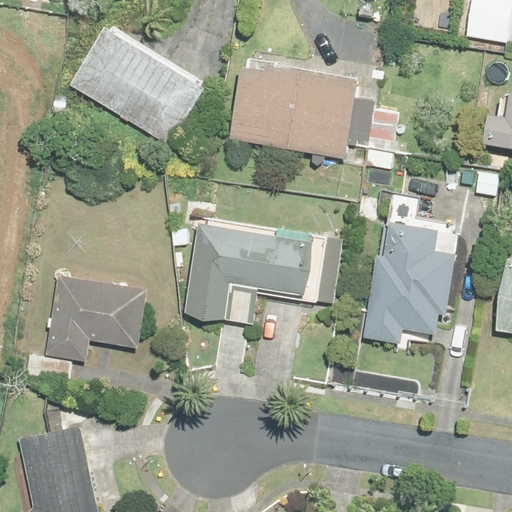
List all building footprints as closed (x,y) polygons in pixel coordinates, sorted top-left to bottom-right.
[(180,103),(81,46),(46,107),(145,164),(180,103)] [(375,126),(334,120),(338,94),(215,73),(199,163),(323,184),(324,177),(366,183),(375,126)] [(511,118),(464,109),(452,165),(511,177),(511,118)] [(503,176),(482,173),(479,194),(500,198),(503,176)] [(435,222),(363,209),(329,358),(406,376),(428,252),(435,222)] [(219,346),(225,316),(288,324),(298,255),(241,247),(241,246),(175,231),(152,332),(219,346)] [(511,287),(507,286),(477,281),(465,351),(511,358),(511,287)] [(69,357),(79,359),(106,363),(116,305),(29,291),(28,295),(16,369),(54,376),(58,355),(69,357)] [(53,392),(55,380),(56,377),(17,371),(14,392),(53,398),(53,392)] [(79,511),(73,485),(62,440),(50,442),(1,454),(14,511),(79,511)]
